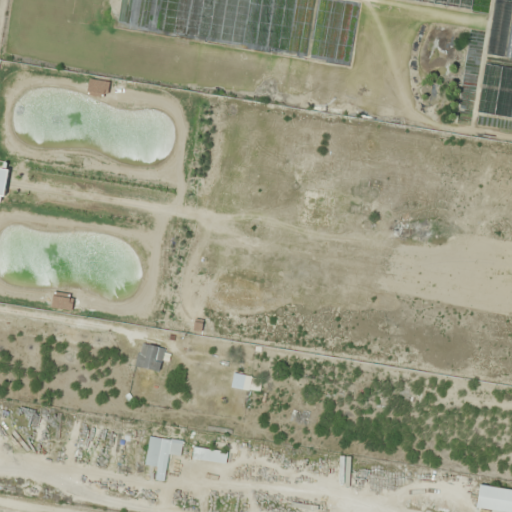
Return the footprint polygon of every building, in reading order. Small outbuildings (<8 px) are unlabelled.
[(410,0),(472,8),(472,0),(410,0)] [(511,59),(511,0),(493,0),(486,56),(511,59)] [(511,118),(511,68),(483,65),(477,114),(511,118)] [(302,187),(298,224),(330,228),(334,191),(302,187)] [(158,372),(166,350),(143,342),(135,365),(158,372)] [(414,366),(416,352),(404,350),(402,364),(414,366)] [(231,388),(260,391),(262,377),(233,374),(231,388)] [(165,481),(168,454),(181,456),(183,441),(149,437),(145,466),(157,467),(155,480),(165,481)]
